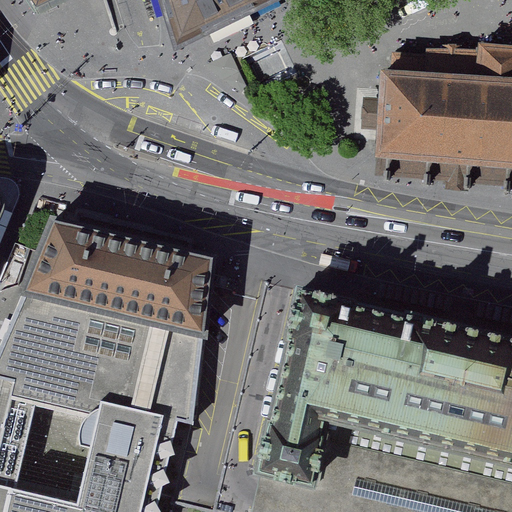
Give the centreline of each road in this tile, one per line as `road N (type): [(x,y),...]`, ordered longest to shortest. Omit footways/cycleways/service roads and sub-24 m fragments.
road 1 (residential): [(302,218),(270,148),(199,105),(157,62),(129,0)]
road 2 (primary): [(302,218),(511,260)]
road 3 (primary): [(127,160),(185,187),(302,218)]
road 4 (primary): [(0,35),(66,117),(127,160)]
road 5 (primary): [(0,150),(127,160)]
